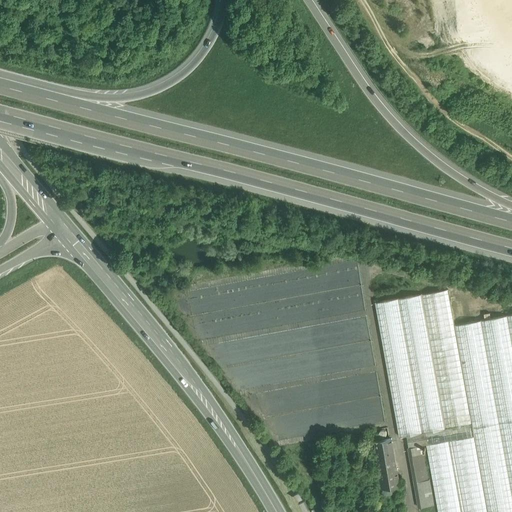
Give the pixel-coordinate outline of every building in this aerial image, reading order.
[(448,289),(375,302),(399,436),(407,435),(409,446),(423,444),(426,444),(437,511),(485,511),(488,511),(454,325),(448,289)] [(511,343),(507,316),(481,320),(511,493),(511,343)] [(511,511),(511,493),(481,320),(454,325),(488,511),(511,511)] [(391,438),(375,441),(381,475),(379,475),(381,488),(399,485),(391,438)] [(423,444),(409,446),(419,507),(434,505),(429,479),(428,479),(423,453),(424,452),(424,450),(426,449),(425,446),(423,446),(423,444)]
